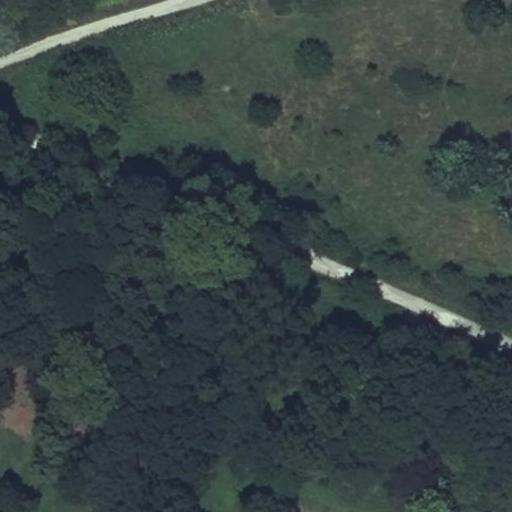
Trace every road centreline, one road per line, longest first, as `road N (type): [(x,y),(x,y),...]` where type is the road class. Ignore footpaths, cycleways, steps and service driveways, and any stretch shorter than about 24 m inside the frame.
road 1 (track): [(511,346),(0,124)]
road 2 (unclassified): [(189,0),(0,62)]
